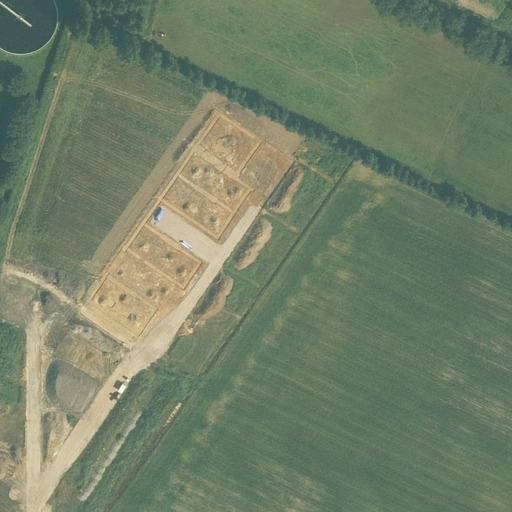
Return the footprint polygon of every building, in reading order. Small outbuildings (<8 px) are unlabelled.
[(193,144),(238,166),(255,130),(210,108),(193,144)] [(191,148),(178,175),(242,205),(254,178),(191,148)] [(178,175),(165,202),(229,232),(242,205),(178,175)] [(165,202),(153,229),(216,259),(229,232),(165,202)] [(153,229),(140,256),(203,286),(216,259),(153,229)] [(140,256),(127,283),(190,313),(203,286),(140,256)] [(146,329),(159,302),(105,277),(92,304),(146,329)]
